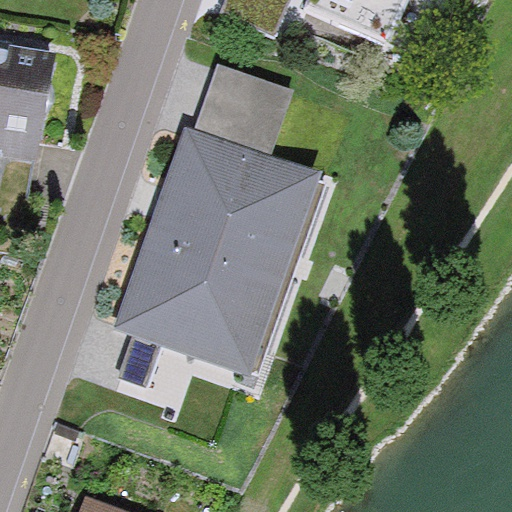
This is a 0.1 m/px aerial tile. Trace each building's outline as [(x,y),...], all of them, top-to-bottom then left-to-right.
[(291,0),(227,0),(222,12),(275,36),(291,0)] [(308,0),(305,9),(386,45),(406,0),(308,0)] [(2,45),(0,44),(0,165),(0,166),(2,158),(37,164),(57,55),(2,45)] [(219,66),(196,132),(272,159),(295,92),(219,66)] [(196,132),(186,129),(161,202),(116,330),(252,377),(321,176),(272,159),(196,132)] [(123,511),(86,498),(80,511),(123,511)]
